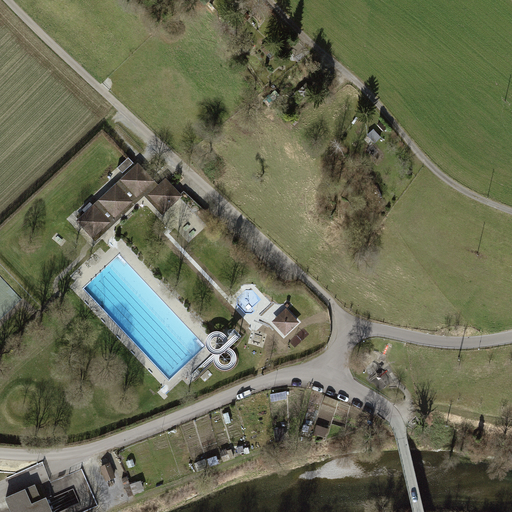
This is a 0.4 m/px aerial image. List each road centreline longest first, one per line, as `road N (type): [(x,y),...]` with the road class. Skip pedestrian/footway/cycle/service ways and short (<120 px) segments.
road 1 (track): [(354,330),(11,0)]
road 2 (unclassified): [(335,369),(282,376),(88,451),(0,452)]
road 3 (track): [(511,211),(449,181),(270,0)]
road 4 (residential): [(335,369),(354,330),(433,343),(511,336)]
road 5 (residential): [(419,511),(392,416),(335,369)]
